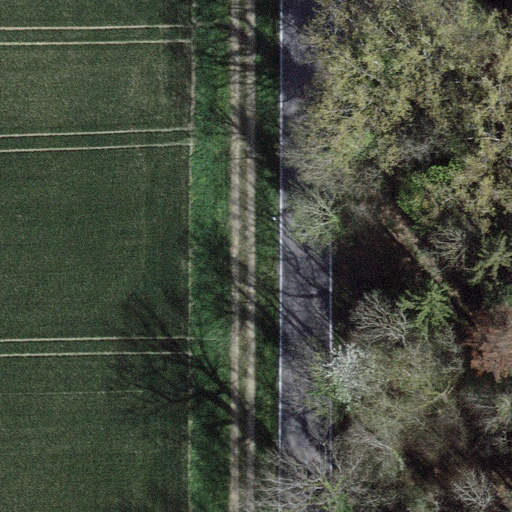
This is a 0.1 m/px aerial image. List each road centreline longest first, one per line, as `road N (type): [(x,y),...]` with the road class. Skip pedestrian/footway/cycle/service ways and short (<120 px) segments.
road 1 (track): [(240,511),(237,0)]
road 2 (tertiary): [(305,0),(306,511)]
